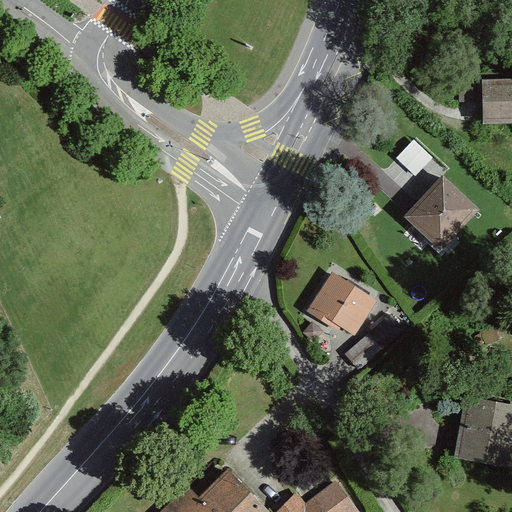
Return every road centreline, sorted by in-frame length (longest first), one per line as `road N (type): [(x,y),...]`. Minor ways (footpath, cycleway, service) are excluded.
road 1 (unclassified): [(44,511),(183,350),(243,260)]
road 2 (residential): [(243,260),(391,511)]
road 3 (unclassified): [(243,260),(272,210),(355,0)]
